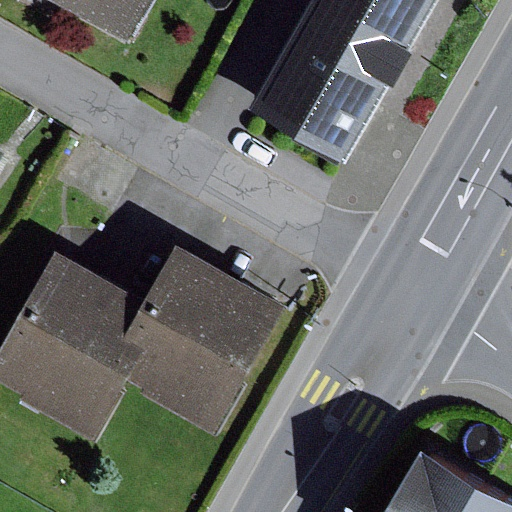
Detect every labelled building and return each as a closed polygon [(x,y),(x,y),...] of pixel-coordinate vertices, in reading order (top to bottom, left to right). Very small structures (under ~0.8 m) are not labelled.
[(49,0),(59,5),(62,0),(71,0),(135,36),(155,0),(49,0)] [(315,0),(261,99),(305,124),(299,133),(352,162),(441,0),(315,0)] [(0,141),(0,161),(9,146),(0,141)] [(292,298),(185,237),(155,291),(64,239),(0,351),(0,373),(102,432),(135,373),(221,421),(292,298)] [(511,511),(511,485),(436,441),(394,511),(511,511)]
